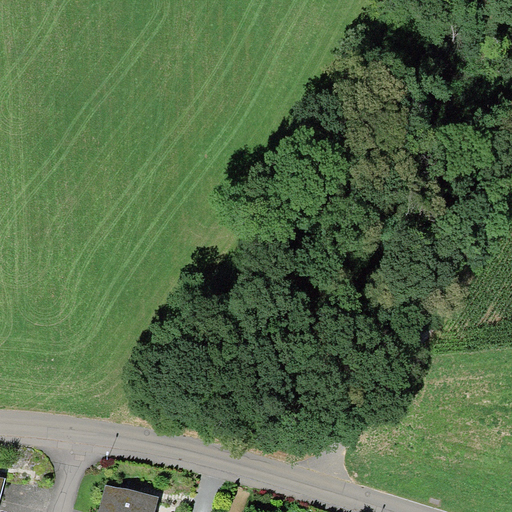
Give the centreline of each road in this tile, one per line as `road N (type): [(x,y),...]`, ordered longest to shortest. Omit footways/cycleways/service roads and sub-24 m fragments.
road 1 (track): [(511,180),(321,486)]
road 2 (unclassified): [(81,430),(187,448),(402,511)]
